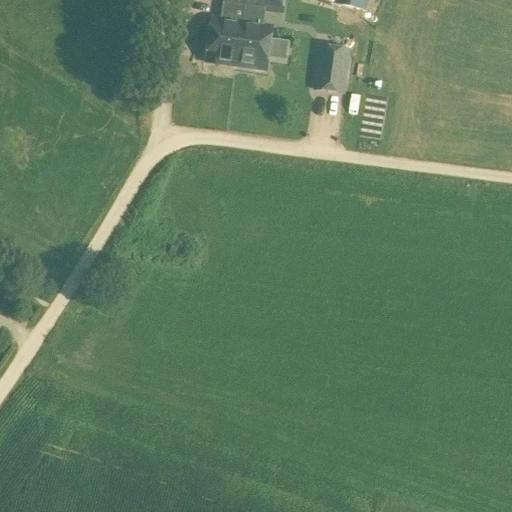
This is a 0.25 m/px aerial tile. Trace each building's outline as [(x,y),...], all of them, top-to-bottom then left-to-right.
[(223,0),(222,8),(243,11),(244,0),(223,0)] [(244,0),(243,11),(265,14),(266,0),(244,0)] [(241,24),(235,67),(264,71),(265,71),(271,28),(263,27),(265,14),(243,11),(241,24)] [(211,20),(205,63),(235,67),(241,24),(211,20)] [(348,51),(320,47),(314,90),(342,94),(348,51)]
